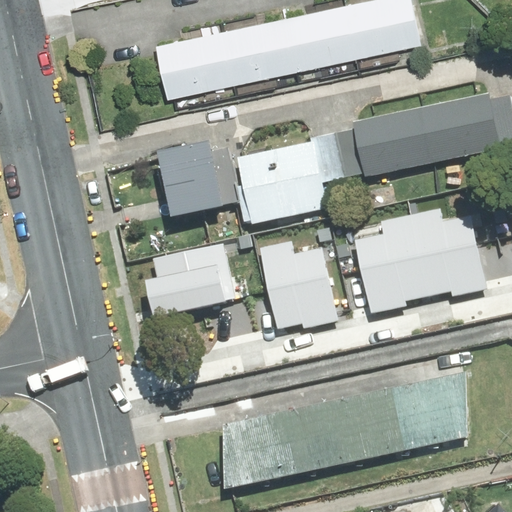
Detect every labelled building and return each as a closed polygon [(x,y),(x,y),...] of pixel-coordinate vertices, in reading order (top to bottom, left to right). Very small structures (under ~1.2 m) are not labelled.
[(413,0),(365,0),(155,43),(166,96),(347,59),(349,66),(370,62),(369,55),(422,44),(413,0)] [(511,0),(481,0),(500,20),(511,9),(511,0)] [(491,97),(354,126),(366,182),(503,153),(502,147),(511,144),(511,97),(492,101),(491,97)] [(213,144),(159,155),(174,223),(227,212),(226,209),(242,206),(246,226),(253,224),(254,228),(331,211),(326,186),(365,177),(355,132),(311,141),(313,147),(233,164),(229,149),(215,152),(213,144)] [(357,238),(373,309),(408,302),(407,297),(454,287),(456,292),(491,284),(476,214),(448,220),(445,203),(381,217),(385,232),(357,238)] [(262,244),(280,326),(306,321),(307,325),(342,318),(326,246),(299,252),(296,237),(262,244)] [(154,277),(162,315),(240,298),(228,245),(159,260),(162,275),(154,277)] [(468,376),(223,426),(226,494),(469,441),(468,376)]
